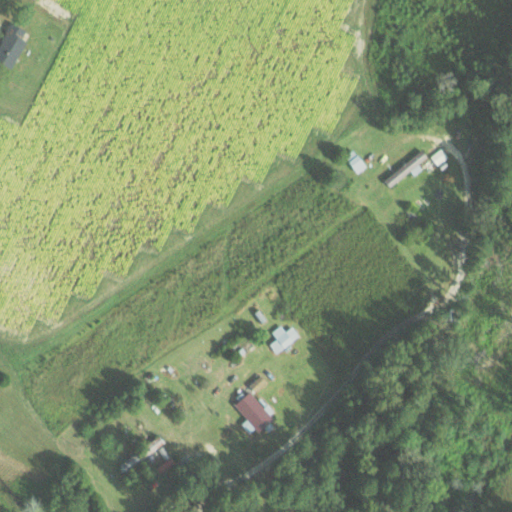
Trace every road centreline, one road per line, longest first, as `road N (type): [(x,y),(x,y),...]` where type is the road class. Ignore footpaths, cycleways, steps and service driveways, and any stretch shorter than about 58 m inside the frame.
road 1 (residential): [(205,511),(302,430),(395,327),(452,290),(463,267)]
road 2 (residential): [(463,267),(469,186),(456,148),(424,135),(389,151)]
